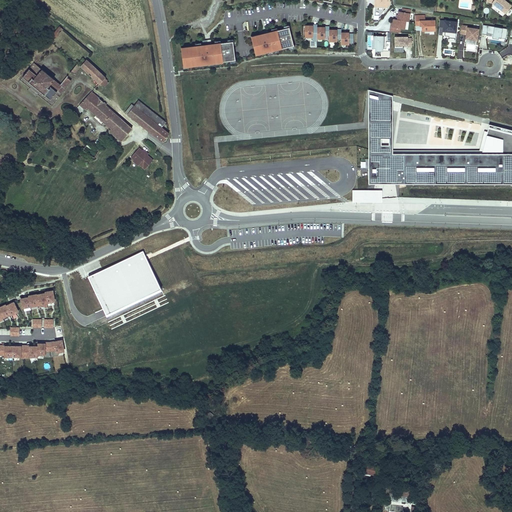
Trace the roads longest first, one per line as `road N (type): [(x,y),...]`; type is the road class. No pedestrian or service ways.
road 1 (unclassified): [(430,216),(240,220)]
road 2 (unclassified): [(155,0),(177,172)]
road 3 (unclassified): [(360,23),(368,63),(488,69),(490,59)]
road 4 (unclassified): [(0,260),(57,270),(156,227)]
road 5 (unclassified): [(241,47),(237,19),(304,10),(360,23)]
